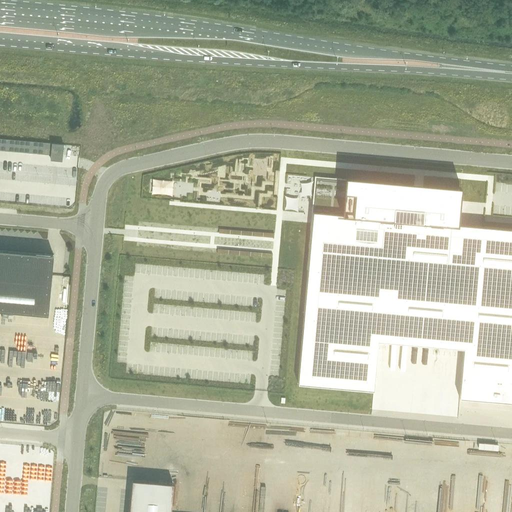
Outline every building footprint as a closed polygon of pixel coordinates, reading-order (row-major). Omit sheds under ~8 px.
[(20,141),(0,139),(0,150),(19,152),(20,141)] [(20,141),(19,152),(51,155),(51,160),(61,161),(63,145),(20,141)] [(316,178),(298,384),(374,391),(378,341),(464,348),(459,398),(511,402),(511,229),(457,225),(460,190),(457,190),(344,180),(316,178)] [(0,341),(45,345),(48,315),(53,255),(0,249),(0,341)] [(0,511),(14,511),(16,488),(42,491),(45,457),(0,452),(0,511)] [(170,511),(173,484),(132,480),(129,511),(170,511)]
